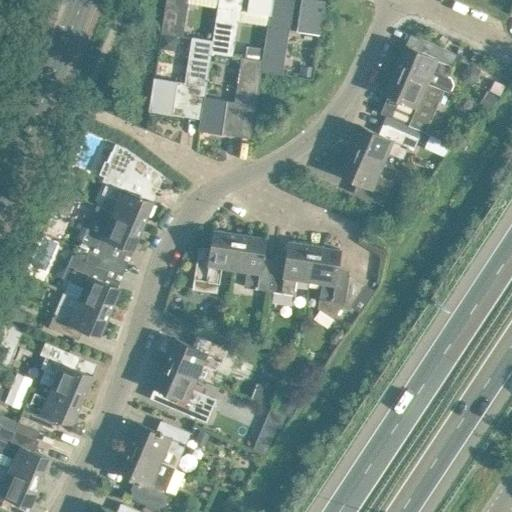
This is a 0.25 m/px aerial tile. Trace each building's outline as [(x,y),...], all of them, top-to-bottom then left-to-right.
[(165,0),(160,33),(182,36),(187,0),(165,0)] [(218,0),(212,40),(211,52),(232,55),(239,10),(269,15),(270,15),(272,0),(218,0)] [(324,1),(316,0),(272,0),(270,15),(269,15),(262,59),(263,59),(261,71),(282,75),(289,30),(319,35),(324,1)] [(457,56),(412,36),(407,47),(405,46),(395,69),(428,83),(442,90),(449,93),(453,85),(450,78),(448,77),(457,56)] [(200,119),(204,97),(211,52),(212,40),(191,37),(184,82),(153,77),(148,111),(200,119)] [(251,138),(261,71),(263,59),(262,59),(241,56),(234,102),(204,97),(200,119),(198,130),(251,138)] [(423,132),(436,102),(442,90),(395,69),(385,92),(396,97),(387,116),(423,132)] [(361,126),(351,150),(383,164),(388,152),(403,158),(408,147),(414,150),(419,138),(385,124),(381,135),(361,126)] [(153,202),(152,201),(142,197),(154,169),(124,147),(114,142),(106,161),(104,160),(98,173),(105,176),(103,181),(106,182),(101,193),(116,200),(111,211),(143,225),(153,202)] [(378,176),(383,164),(351,150),(340,174),(360,182),(356,194),(383,205),(393,182),(378,176)] [(132,249),(143,225),(111,211),(96,204),(81,240),(109,252),(113,241),(132,249)] [(234,268),(239,234),(214,230),(211,251),(198,249),(192,289),(217,293),(221,266),(234,268)] [(265,238),(239,234),(234,268),(247,270),(245,286),(269,290),(273,261),(262,259),(265,238)] [(309,280),(314,246),(289,242),(286,263),(283,263),(283,262),(282,261),(281,261),(280,260),(279,260),(278,260),(277,261),(276,261),(273,261),(269,290),(294,294),(297,278),(309,280)] [(340,250),(314,246),(309,280),(322,282),(318,307),(333,318),(344,302),(349,273),(337,271),(340,250)] [(110,312),(116,297),(120,288),(100,280),(105,269),(96,265),(100,258),(74,247),(67,265),(73,268),(68,279),(83,286),(78,298),(110,312)] [(360,313),(371,297),(373,293),(364,286),(350,306),(360,313)] [(100,336),(110,312),(78,298),(63,291),(58,304),(48,327),(76,338),(81,327),(100,336)] [(175,338),(165,362),(197,376),(202,364),(217,371),(227,348),(200,336),(195,347),(175,338)] [(56,374),(51,386),(83,400),(92,376),(73,368),(78,356),(45,342),(40,354),(46,356),(41,368),(56,374)] [(192,388),(197,376),(165,362),(154,386),(174,395),(169,406),(207,422),(217,399),(192,388)] [(11,381),(6,398),(23,403),(28,386),(11,381)] [(72,423),(83,400),(51,386),(47,395),(32,388),(21,414),(18,422),(40,431),(44,424),(48,425),(53,415),(72,423)] [(138,423),(128,447),(176,468),(191,432),(163,420),(158,432),(138,423)] [(0,463),(42,482),(52,458),(33,449),(40,431),(18,422),(15,429),(2,423),(0,428),(0,463)] [(176,468),(128,447),(118,471),(138,479),(130,498),(163,511),(164,511),(172,494),(166,491),(176,468)] [(32,505),(42,482),(0,463),(0,504),(8,508),(13,497),(32,505)]
